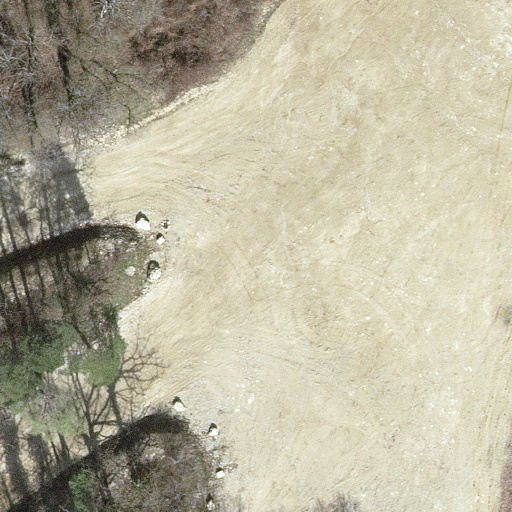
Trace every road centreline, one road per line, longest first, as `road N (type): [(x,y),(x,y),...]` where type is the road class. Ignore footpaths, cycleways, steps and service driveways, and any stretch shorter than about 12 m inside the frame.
road 1 (track): [(0,480),(310,294),(511,58)]
road 2 (track): [(0,212),(176,178),(249,221),(310,294),(401,462),(416,511)]
road 3 (track): [(329,511),(401,462),(511,260)]
road 4 (track): [(176,178),(403,23),(421,0)]
